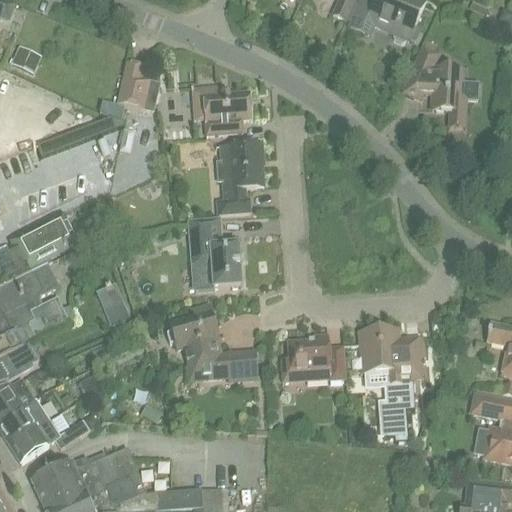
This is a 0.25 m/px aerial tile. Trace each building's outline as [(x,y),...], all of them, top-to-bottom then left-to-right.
[(332,0),(339,3),(333,18),(347,24),(357,0),(332,0)] [(404,46),(406,42),(408,43),(425,4),(416,0),(361,0),(349,30),(364,36),(368,26),(394,37),(392,41),(394,44),(402,47),(404,46)] [(0,3),(0,21),(8,25),(15,10),(0,3)] [(484,20),(488,12),(472,5),(469,12),(484,20)] [(41,59),(19,50),(12,67),(34,76),(41,59)] [(478,86),(460,85),(461,74),(434,73),(439,60),(421,51),(402,96),(419,105),(423,97),(432,98),(432,114),(448,115),(448,131),(464,132),(465,103),(477,103),(478,86)] [(153,115),(159,86),(140,81),(143,69),(125,65),(116,106),(153,115)] [(205,108),(207,139),(243,137),(242,126),(251,125),(250,110),(252,108),(252,102),(249,100),(249,97),(217,99),(217,91),(193,92),(194,108),(205,108)] [(124,109),(101,105),(99,115),(121,124),(124,109)] [(108,121),(102,124),(106,136),(113,134),(108,121)] [(110,121),(108,121),(113,134),(123,130),(124,128),(110,121)] [(102,124),(95,126),(100,139),(106,136),(102,124)] [(95,126),(89,129),(93,141),(100,139),(95,126)] [(89,129),(82,131),(87,143),(93,141),(89,129)] [(82,131),(76,134),(80,146),(87,143),(82,131)] [(76,134),(69,136),(74,148),(80,146),(76,134)] [(69,136),(63,139),(67,151),(74,148),(69,136)] [(63,139),(56,141),(61,153),(67,151),(63,139)] [(56,141),(49,143),(54,156),(61,153),(56,141)] [(49,143),(43,146),(48,158),(54,156),(49,143)] [(43,146),(36,148),(41,161),(48,158),(43,146)] [(262,148),(221,151),(225,206),(218,207),(218,219),(251,216),(250,204),(245,204),(245,194),(264,192),(262,164),(264,164),(262,148)] [(18,253),(31,278),(53,267),(50,261),(76,247),(63,221),(23,241),(27,249),(18,253)] [(192,296),(215,294),(242,292),(239,250),(222,251),(220,224),(189,226),(192,269),(190,269),(192,296)] [(0,293),(31,278),(18,253),(0,262),(0,293)] [(53,267),(31,278),(0,293),(0,324),(0,323),(0,310),(24,299),(28,307),(39,302),(60,292),(49,270),(53,267)] [(42,308),(39,302),(28,307),(24,299),(0,310),(0,323),(0,324),(0,371),(2,375),(9,386),(34,372),(32,368),(38,365),(27,346),(40,339),(69,327),(57,301),(42,308)] [(124,306),(104,314),(111,332),(131,324),(124,306)] [(170,348),(176,348),(177,354),(186,353),(191,371),(185,373),(188,386),(204,384),(229,382),(229,385),(258,384),(255,357),(221,359),(218,346),(220,346),(211,312),(193,316),(195,324),(172,329),(173,334),(166,337),(170,348)] [(511,331),(491,328),(487,348),(507,352),(502,379),(511,381),(511,331)] [(399,335),(360,338),(363,377),(386,375),(388,405),(380,406),(383,442),(394,441),(394,446),(408,445),(406,414),(415,413),(413,387),(410,387),(410,383),(426,382),(423,342),(400,344),(399,335)] [(125,341),(110,349),(115,360),(131,352),(125,341)] [(282,365),(283,388),(345,384),(343,352),(329,353),(328,341),(315,342),(315,352),(290,353),(290,364),(282,365)] [(0,391),(9,386),(2,375),(0,371),(0,391)] [(101,375),(86,383),(94,397),(108,388),(101,375)] [(0,396),(0,426),(11,419),(11,420),(37,404),(37,403),(36,404),(23,383),(11,390),(0,396)] [(511,401),(511,388),(502,387),(500,399),(511,401)] [(446,391),(443,405),(467,410),(470,395),(446,391)] [(474,458),(485,461),(485,463),(511,467),(511,407),(476,401),(472,418),(503,424),(501,436),(491,434),(491,435),(479,432),(474,458)] [(0,426),(0,434),(9,449),(50,423),(37,404),(11,420),(11,419),(0,426)] [(147,408),(141,419),(155,427),(161,417),(147,408)] [(84,425),(60,440),(50,424),(50,423),(9,449),(21,468),(49,450),(56,446),(61,454),(91,435),(84,425)] [(87,461),(73,467),(73,466),(31,485),(44,511),(203,511),(202,495),(149,499),(128,452),(91,468),(87,461)] [(511,493),(468,489),(467,507),(460,507),(459,511),(504,511),(505,505),(510,506),(511,493)] [(221,511),(221,493),(202,495),(203,511),(221,511)]
